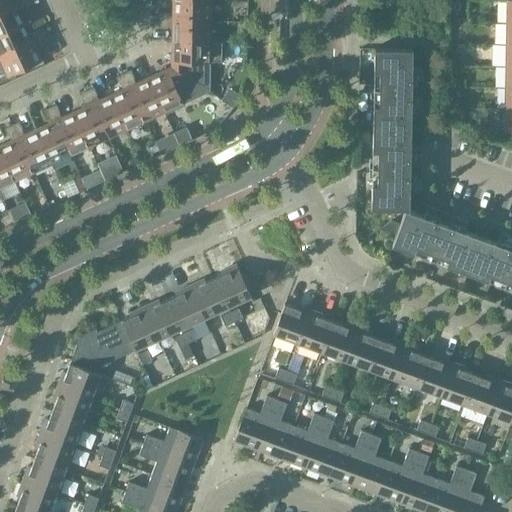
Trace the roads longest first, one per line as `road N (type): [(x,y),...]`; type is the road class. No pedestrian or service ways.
road 1 (residential): [(0,472),(57,314),(305,193)]
road 2 (tertiary): [(0,333),(18,296),(49,270),(286,157)]
road 3 (tertiary): [(268,126),(24,246),(0,266)]
road 4 (residential): [(511,334),(342,273),(305,193)]
road 5 (tertiary): [(286,157),(325,88),(328,0)]
road 6 (residential): [(208,511),(213,498),(252,480),(336,511)]
road 7 (tertiary): [(294,0),(292,83),(268,126)]
